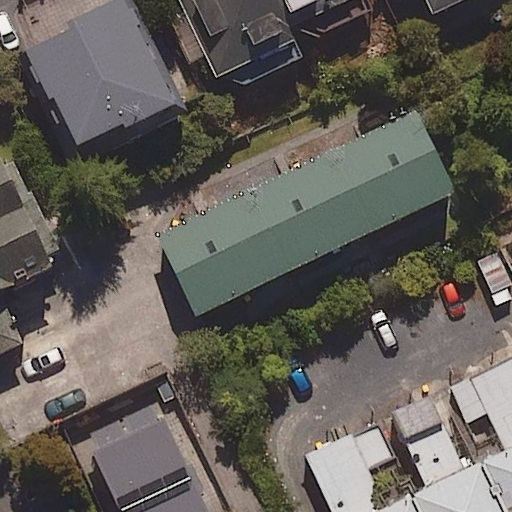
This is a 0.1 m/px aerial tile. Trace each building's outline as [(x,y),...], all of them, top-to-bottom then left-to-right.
[(185,0),(222,78),(240,70),(247,85),(299,61),(287,35),(309,25),(315,38),(372,11),(367,0),(185,0)] [(472,0),(428,0),(436,16),(472,0)] [(28,55),(36,70),(28,74),(46,109),(54,105),(80,156),(178,107),(126,5),(28,55)] [(458,198),(420,117),(161,241),(199,321),(458,198)] [(18,163),(8,167),(0,150),(0,358),(23,348),(1,297),(54,273),(49,262),(69,254),(43,195),(34,200),(18,163)] [(485,466),(505,511),(511,511),(511,362),(455,390),(480,443),(498,435),(508,455),(485,466)] [(412,500),(417,511),(505,511),(485,466),(466,475),(431,400),(393,418),(428,493),(412,500)] [(208,511),(155,404),(87,438),(123,511),(208,511)] [(417,511),(412,500),(388,511),(369,472),(394,461),(377,426),(307,459),(332,511),(417,511)]
